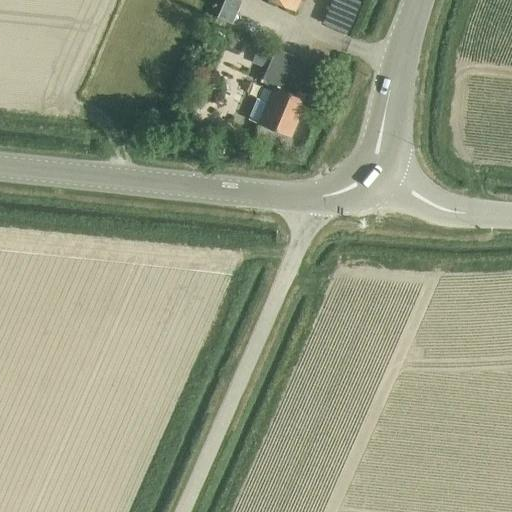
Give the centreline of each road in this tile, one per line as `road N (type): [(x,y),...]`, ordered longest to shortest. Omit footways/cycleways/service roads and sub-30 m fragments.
road 1 (unclassified): [(181,511),(315,198)]
road 2 (tertiary): [(315,198),(0,165)]
road 3 (tertiary): [(368,171),(416,0)]
road 4 (tertiary): [(511,215),(446,210),(368,171)]
